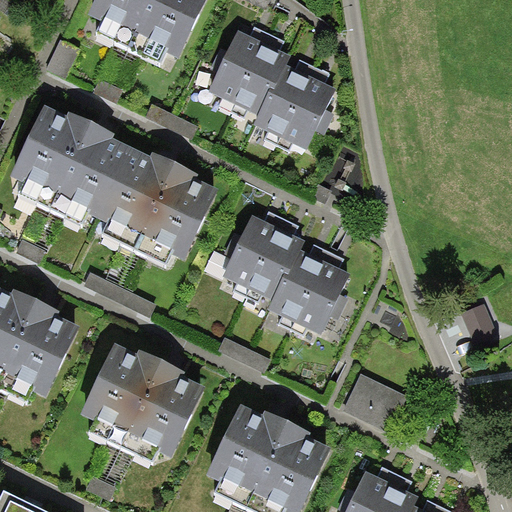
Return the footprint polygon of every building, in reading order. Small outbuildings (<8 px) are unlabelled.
[(212,0),(106,0),(97,20),(125,33),(120,43),(148,57),(153,46),(183,60),(212,0)] [(272,0),(247,0),(268,9),(272,0)] [(223,77),(214,96),(242,109),(270,52),(245,39),(235,58),(227,54),(217,74),(223,77)] [(80,53),(63,45),(50,73),(67,81),(80,53)] [(270,52),(242,109),(268,122),(298,64),(270,52)] [(316,84),(294,73),(268,122),(264,131),(286,142),(316,84)] [(125,95),(100,83),(96,93),(121,105),(125,95)] [(316,84),(286,142),(309,153),(317,137),(324,141),(336,118),(328,115),(338,95),(316,84)] [(195,128),(155,109),(150,118),(191,137),(195,128)] [(136,154),(54,114),(18,187),(46,200),(41,211),(74,227),(80,216),(101,226),(136,154)] [(221,195),(136,154),(101,226),(113,232),(108,243),(142,260),(148,250),(185,268),(221,195)] [(338,197),(321,189),(316,200),(333,208),(338,197)] [(240,263),(230,284),(256,296),(288,228),(270,220),(266,230),(257,226),(249,244),(237,239),(228,258),(240,263)] [(288,228),(256,296),(279,307),(308,246),(298,242),(301,234),(288,228)] [(275,317),(301,329),(334,258),(308,246),(279,307),(275,317)] [(47,257),(24,247),(19,257),(42,268),(47,257)] [(301,329),(325,340),(333,321),(339,324),(350,301),(344,299),(351,284),(342,281),(350,265),(334,258),(301,329)] [(155,309),(92,279),(87,291),(149,321),(155,309)] [(0,293),(0,378),(54,404),(87,336),(0,293)] [(469,318),(490,311),(486,299),(465,306),(469,318)] [(489,314),(466,322),(476,350),(499,341),(489,314)] [(272,365),(227,344),(222,355),(267,376),(272,365)] [(176,462),(210,394),(119,349),(85,417),(176,462)] [(408,398),(362,375),(344,412),(390,435),(408,398)] [(247,414),(215,480),(281,511),(310,511),(337,457),(247,414)] [(390,511),(400,493),(374,480),(358,511),(390,511)] [(118,493),(95,483),(90,495),(112,505),(118,493)] [(53,511),(2,487),(0,492),(0,511),(53,511)] [(400,493),(390,511),(421,511),(425,505),(400,493)]
